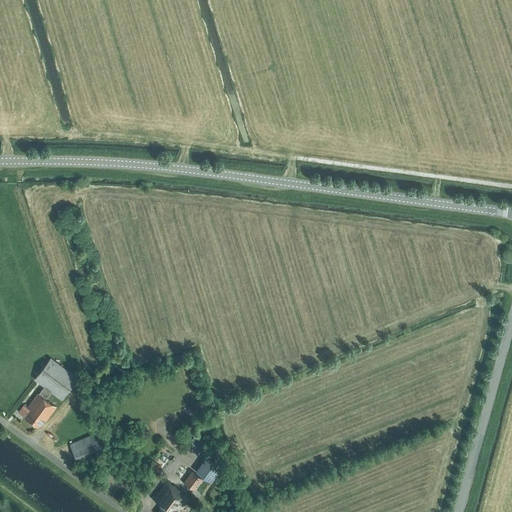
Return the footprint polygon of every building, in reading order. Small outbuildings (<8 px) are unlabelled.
[(46,399),(52,391),(62,399),(78,378),(51,357),(35,379),(44,386),(39,394),(38,393),(28,407),(24,404),(18,411),(24,416),(38,426),(42,420),(45,422),(56,407),(46,399)] [(197,431),(189,441),(208,456),(214,461),(215,460),(223,451),(197,431)] [(106,449),(98,432),(70,444),(77,461),(106,449)] [(208,456),(197,472),(212,482),(223,465),(215,460),(214,461),(208,456)] [(152,463),(148,468),(158,475),(162,469),(152,463)] [(195,489),(204,478),(193,470),(184,482),(195,489)] [(178,511),(189,497),(166,480),(153,498),(162,505),(157,511),(178,511)]
